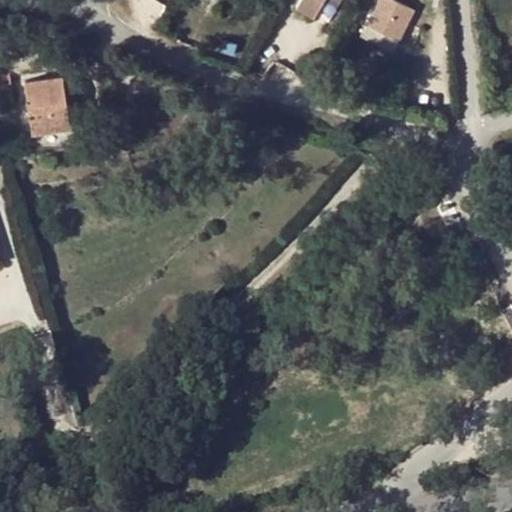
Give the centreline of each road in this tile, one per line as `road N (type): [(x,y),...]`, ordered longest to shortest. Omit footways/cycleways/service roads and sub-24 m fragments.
road 1 (unclassified): [(459,132),(323,115),(0,8)]
road 2 (residential): [(511,382),(362,511)]
road 3 (residential): [(459,132),(511,263)]
road 4 (tertiary): [(511,490),(372,511)]
road 5 (residential): [(471,0),(476,105),(459,132)]
